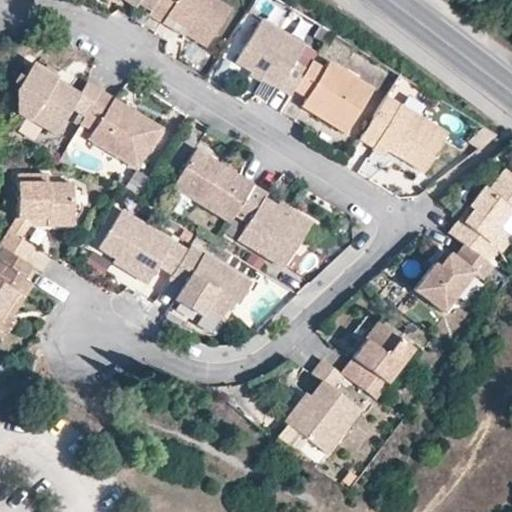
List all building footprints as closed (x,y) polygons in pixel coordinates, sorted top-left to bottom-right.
[(157,0),(122,0),(135,8),(139,3),(151,10),(157,0)] [(157,0),(151,10),(148,15),(163,24),(167,18),(179,25),(182,21),(189,25),(186,31),(207,44),(230,6),(220,0),(157,0)] [(167,18),(163,24),(183,36),(186,31),(189,25),(182,21),(179,25),(167,18)] [(236,61),(290,93),(293,88),(306,67),(293,59),(302,43),(261,19),(236,61)] [(324,65),(311,58),(306,67),(293,88),(306,95),(302,101),(321,112),(318,117),(344,132),(371,86),(327,60),(324,65)] [(85,116),(100,91),(86,82),(78,94),(53,79),(41,71),(31,65),(16,87),(18,111),(55,134),(72,108),(85,116)] [(41,71),(53,79),(57,73),(45,66),(41,71)] [(85,116),(80,124),(92,131),(88,140),(136,169),(160,129),(132,111),(129,117),(110,105),(114,100),(100,91),(85,116)] [(446,131),(385,94),(359,138),(372,145),(371,148),(381,154),(390,139),(405,148),(399,158),(421,171),(446,131)] [(132,111),(114,100),(110,105),(129,117),(132,111)] [(300,105),(318,117),(321,112),(302,101),(300,105)] [(233,216),(252,186),(224,170),(222,175),(205,164),(208,159),(193,150),(170,188),(229,224),(233,216)] [(222,175),(224,170),(208,159),(205,164),(222,175)] [(461,222),(450,237),(465,249),(490,267),(502,252),(502,251),(493,245),(503,231),(511,218),(511,176),(507,173),(491,194),(486,190),(471,210),(474,212),(464,225),(461,222)] [(16,219),(0,248),(3,250),(26,263),(35,248),(21,240),(29,226),(29,219),(48,219),(48,226),(73,226),(74,185),(49,185),(49,177),(18,177),(16,219)] [(265,194),(252,186),(233,216),(245,224),(236,241),(282,268),(309,223),(285,208),(282,212),(262,200),(265,194)] [(159,266),(172,274),(187,250),(122,211),(98,248),(115,258),(150,280),(159,266)] [(511,218),(503,231),(511,238),(511,218)] [(502,251),(502,252),(505,254),(511,244),(511,238),(503,231),(493,245),(502,251)] [(172,274),(168,280),(182,289),(175,301),(201,317),(206,309),(221,319),(232,300),(238,304),(251,283),(190,245),(187,250),(172,274)] [(490,267),(465,249),(456,261),(446,254),(415,294),(444,316),(474,277),(483,284),(494,270),(490,267)] [(25,281),(34,268),(26,263),(3,250),(0,254),(0,338),(12,319),(32,286),(25,281)] [(150,280),(115,258),(112,263),(147,285),(150,280)] [(18,323),(12,319),(0,338),(0,341),(5,345),(18,323)] [(348,379),(367,394),(377,379),(383,383),(410,348),(378,323),(341,373),(348,379)] [(341,373),(322,360),(312,374),(320,381),(303,405),(298,401),(281,423),(328,458),(362,413),(338,393),(348,379),(341,373)]
